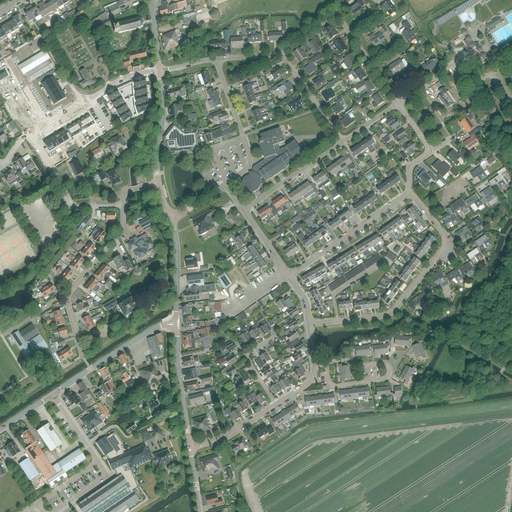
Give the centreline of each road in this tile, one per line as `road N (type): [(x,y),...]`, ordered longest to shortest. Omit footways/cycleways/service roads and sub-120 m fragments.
road 1 (residential): [(309,324),(393,311),(444,248),(426,213)]
road 2 (residential): [(66,298),(123,226),(125,194),(157,181)]
road 3 (residential): [(288,276),(410,192)]
road 4 (tertiary): [(53,395),(156,327),(175,324)]
road 5 (residential): [(326,362),(328,385),(389,375),(382,362),(347,360)]
road 6 (tertiary): [(190,448),(175,324)]
